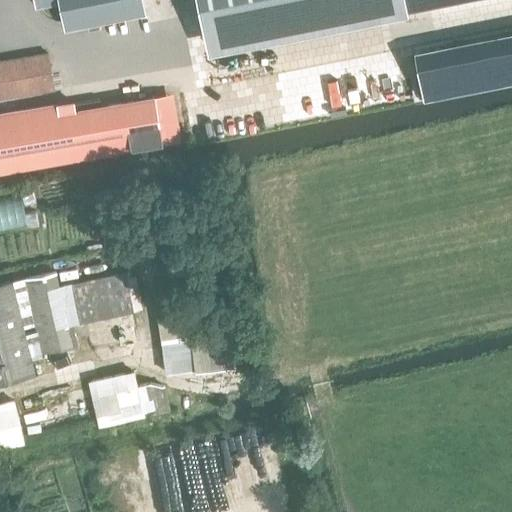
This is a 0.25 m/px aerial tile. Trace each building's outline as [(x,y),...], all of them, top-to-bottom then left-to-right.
[(37,0),(42,6),(48,11),(55,14),(63,13),(65,23),(144,8),(142,0),(37,0)] [(198,0),(206,35),(364,3),(385,14),(456,0),(198,0)] [(47,51),(0,59),(0,97),(28,92),(49,89),(53,88),(47,51)] [(163,142),(155,96),(75,110),(83,156),(163,142)] [(0,170),(83,156),(75,110),(73,101),(52,105),(31,108),(0,113),(0,170)] [(56,270),(24,276),(25,277),(41,351),(73,345),(68,324),(79,320),(89,318),(81,280),(81,279),(70,282),(60,284),(56,270)] [(125,270),(81,279),(81,280),(89,318),(142,308),(136,275),(126,277),(125,270)] [(0,381),(35,373),(12,280),(0,283),(0,381)] [(156,312),(158,324),(164,373),(191,369),(184,320),(187,320),(186,308),(181,309),(180,300),(182,299),(181,286),(158,289),(159,302),(158,302),(160,311),(156,312)] [(208,339),(191,342),(194,368),(195,371),(210,369),(235,365),(231,331),(208,334),(208,339)] [(134,369),(88,380),(98,425),(145,414),(143,410),(155,407),(156,411),(156,412),(170,409),(170,408),(164,384),(162,384),(149,382),(137,384),(134,369)] [(11,397),(0,400),(0,445),(22,439),(11,397)]
